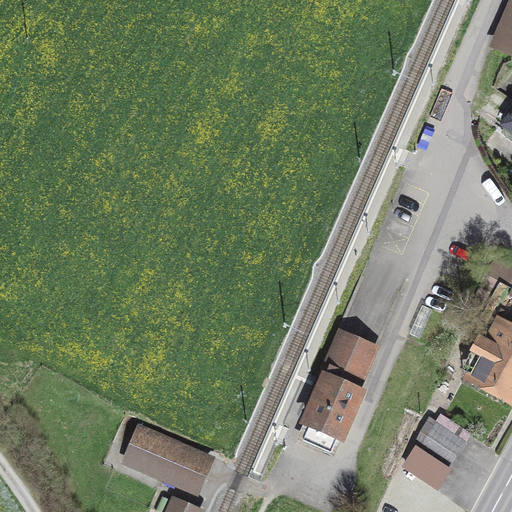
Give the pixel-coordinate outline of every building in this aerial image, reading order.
[(511,7),(496,46),(511,53),(511,7)] [(499,333),(474,378),(511,398),(511,264),(498,257),(486,271),(468,315),(499,333)] [(370,349),(343,337),(304,426),(339,441),(360,393),(352,390),(370,349)] [(419,449),(447,468),(470,435),(442,416),(419,449)] [(332,454),(339,441),(304,426),(299,439),(332,454)] [(127,460),(196,490),(209,462),(139,432),(127,460)] [(200,511),(201,511),(174,500),(168,511),(200,511)]
